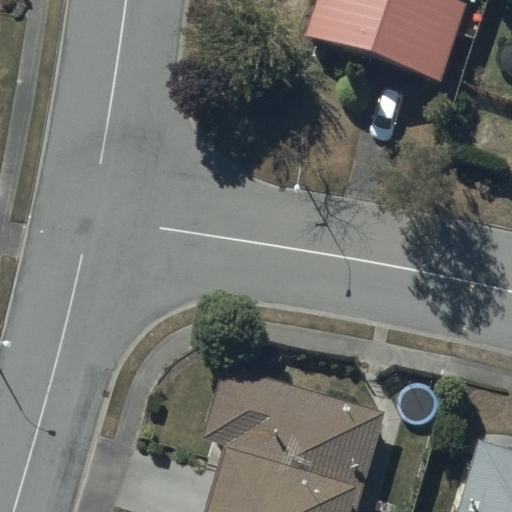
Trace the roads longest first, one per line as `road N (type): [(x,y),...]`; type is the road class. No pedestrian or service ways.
road 1 (residential): [(96,224),(357,260),(511,293)]
road 2 (residential): [(20,511),(96,224)]
road 3 (residential): [(96,224),(131,0)]
